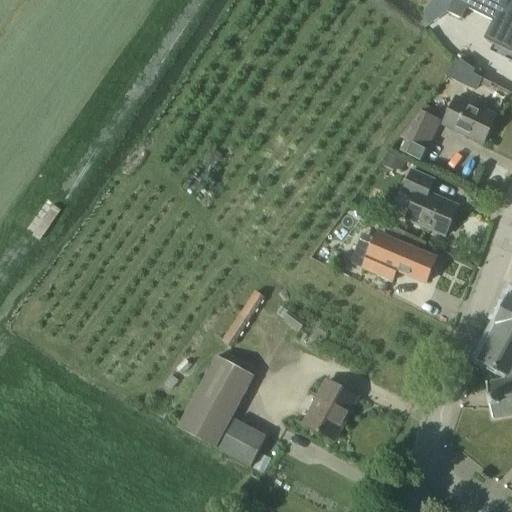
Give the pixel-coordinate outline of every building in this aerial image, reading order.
[(502,27),(497,38),(489,52),(511,62),(511,3),(505,0),(454,0),(448,14),(461,21),(467,10),(502,27)] [(456,100),(443,126),(483,145),(496,119),(456,100)] [(429,148),(443,118),(421,107),(403,135),(429,148)] [(416,198),(407,220),(445,237),(458,208),(429,196),(435,182),(411,172),(403,193),(416,198)] [(393,282),(397,272),(426,284),(436,260),(397,244),(395,248),(376,240),(371,252),(370,252),(363,270),(393,282)] [(243,311),(240,315),(223,343),(232,349),(264,298),(255,292),(243,311)] [(511,299),(479,362),(511,379),(485,384),(488,398),(489,408),(490,408),(492,420),(511,416),(511,380),(511,381),(511,379),(511,299)] [(305,325),(289,312),(283,320),(300,332),(305,325)] [(254,378),(217,357),(178,429),(216,450),(254,378)] [(304,427),(334,442),(357,398),(327,382),(304,427)] [(235,422),(218,452),(250,469),(266,438),(235,422)] [(236,511),(257,511),(241,503),(236,511)]
